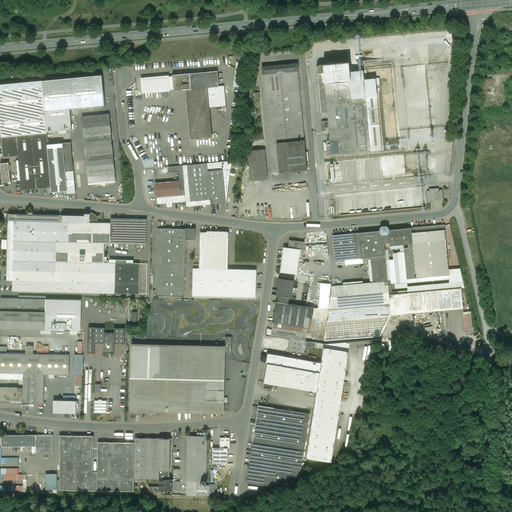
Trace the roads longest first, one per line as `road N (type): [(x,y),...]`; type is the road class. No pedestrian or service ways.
road 1 (secondary): [(0,47),(482,3)]
road 2 (residential): [(482,3),(448,210),(274,228)]
road 3 (residential): [(0,416),(159,427),(247,412)]
road 4 (residential): [(247,412),(274,228)]
road 5 (track): [(485,327),(486,511)]
road 6 (residential): [(139,210),(0,199)]
road 7 (residential): [(139,210),(137,167),(122,134),(123,74)]
road 8 (residential): [(274,228),(139,210)]
